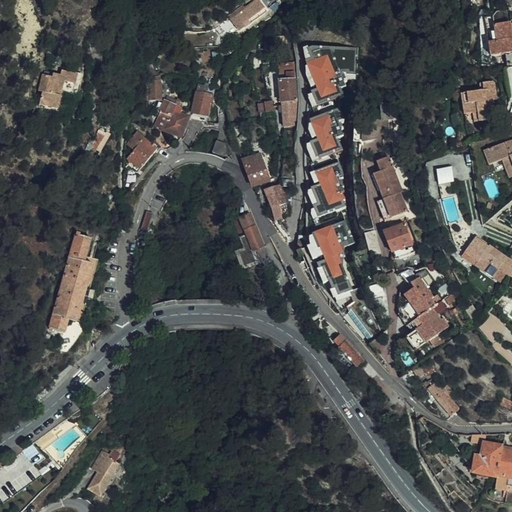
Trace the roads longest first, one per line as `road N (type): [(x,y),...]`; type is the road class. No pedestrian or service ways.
road 1 (residential): [(511,428),(456,428),(421,408),(319,304),(264,224)]
road 2 (residential): [(264,224),(231,169),(195,158),(171,162),(152,183),(129,242),(122,303),(129,333)]
road 3 (primary): [(291,334),(429,511)]
road 4 (primary): [(0,443),(129,333)]
road 5 (primary): [(129,333),(154,319),(198,313),(253,319),(291,334)]
